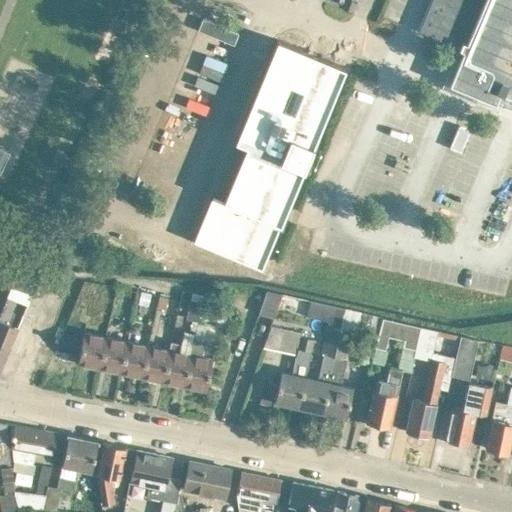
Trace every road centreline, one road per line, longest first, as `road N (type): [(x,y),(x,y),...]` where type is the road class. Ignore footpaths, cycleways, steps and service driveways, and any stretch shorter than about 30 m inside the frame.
road 1 (residential): [(511,508),(0,403)]
road 2 (unknown): [(466,82),(407,241)]
road 3 (unknown): [(38,118),(94,0)]
